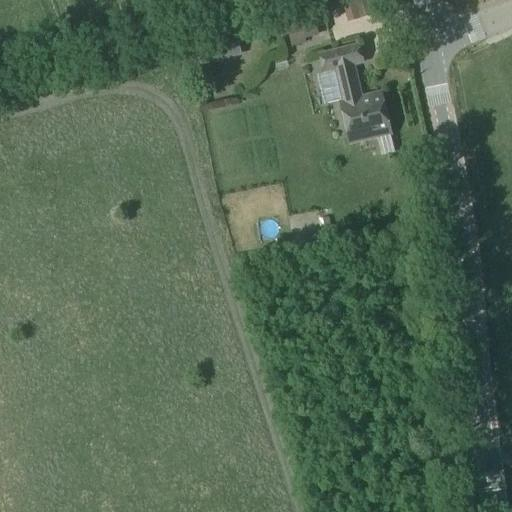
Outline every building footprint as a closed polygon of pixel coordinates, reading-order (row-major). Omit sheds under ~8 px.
[(304,41),(318,37),(315,24),(288,31),(293,48),(305,45),(304,41)] [(241,34),(191,45),(199,81),(230,74),(227,59),(246,54),(241,34)] [(359,48),(322,57),(326,73),(336,71),(345,106),(342,106),(349,134),(352,146),(391,136),(382,103),(365,107),(354,67),(364,64),(359,48)] [(269,64),(279,82),(295,73),(285,55),(269,64)] [(322,107),(323,112),(330,110),(337,140),(346,138),(338,103),(322,107)]
